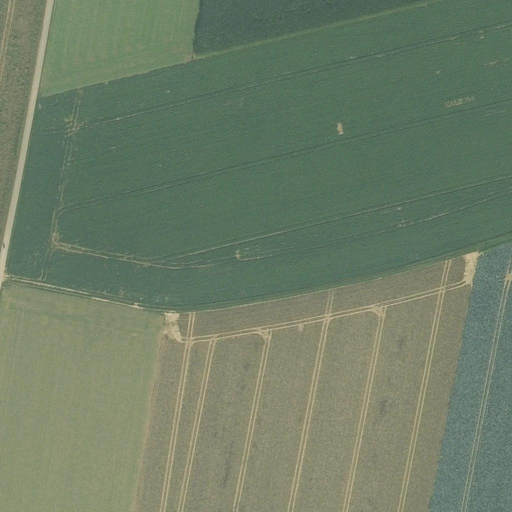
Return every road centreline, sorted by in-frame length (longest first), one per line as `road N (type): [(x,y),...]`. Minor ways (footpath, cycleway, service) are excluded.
road 1 (track): [(0,277),(164,311),(321,291),(511,235)]
road 2 (unclassified): [(0,267),(50,0)]
